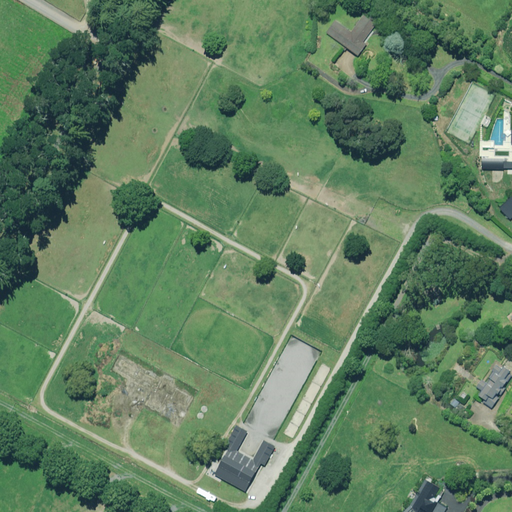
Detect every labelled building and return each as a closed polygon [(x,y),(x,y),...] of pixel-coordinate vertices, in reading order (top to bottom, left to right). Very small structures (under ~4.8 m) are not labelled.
[(378,25),(365,16),(352,32),(337,21),(329,33),(360,56),(368,45),(365,43),(378,25)] [(488,118),(484,126),(489,129),(493,121),(488,118)] [(505,170),(505,169),(511,168),(511,162),(505,162),(505,160),(483,159),(483,170),(505,170)] [(511,198),(501,209),(511,220),(511,198)] [(511,375),(510,374),(511,370),(506,366),(503,370),(497,366),(486,383),(483,381),(478,388),(484,392),(481,397),(490,402),(488,406),(493,409),(499,400),(496,398),(498,396),(501,398),(505,392),(503,391),(511,376),(511,375)] [(241,432),(236,430),(227,445),(232,447),(216,476),(247,492),(262,464),(267,466),(277,447),(264,440),(253,459),(239,451),(249,432),(243,429),(241,432)] [(427,511),(445,511),(447,509),(437,503),(434,501),(441,488),(427,480),(413,503),(405,511),(420,511),(423,509),(428,511),(427,511)]
